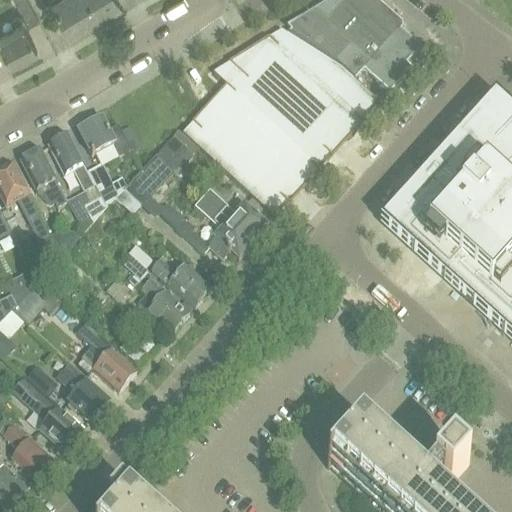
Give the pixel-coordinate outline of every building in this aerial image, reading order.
[(27,0),(14,0),(28,27),(39,22),(27,0)] [(51,0),(72,34),(99,17),(88,0),(51,0)] [(88,0),(99,17),(120,4),(117,0),(88,0)] [(362,71),(398,32),(393,26),(393,20),(371,0),(333,0),(288,28),(289,30),(291,33),(290,34),(289,34),(288,35),(289,35),(335,64),(354,81),(362,71)] [(0,31),(0,43),(11,64),(37,51),(21,21),(0,31)] [(349,142),(363,126),(360,124),(378,104),(354,81),(335,64),(289,35),(288,35),(282,32),(281,32),(258,47),(212,76),(222,85),(226,88),(212,103),(182,136),(273,220),(290,201),(289,201),(300,189),(306,189),(320,174),(317,171),(333,154),(343,142),(349,142)] [(418,50),(398,32),(362,71),(390,96),(411,72),(403,66),(418,50)] [(453,151),(419,188),(414,194),(414,193),(385,225),(511,339),(511,118),(495,103),(452,150),(453,151)] [(119,129),(108,134),(102,122),(79,134),(92,159),(113,148),(120,161),(132,154),(119,129)] [(174,139),(156,159),(173,175),(183,165),(186,167),(195,159),(174,139)] [(53,148),(49,150),(65,179),(73,174),(84,195),(94,189),(84,169),(69,140),(60,144),(58,143),(53,145),(53,148)] [(50,208),(55,205),(57,210),(67,205),(56,183),(41,154),(21,165),(36,194),(50,208)] [(125,191),(143,207),(155,218),(162,217),(178,231),(187,221),(171,207),(162,208),(152,198),(173,175),(155,159),(142,173),(125,191)] [(0,199),(6,210),(18,204),(40,245),(51,240),(14,169),(3,174),(0,174),(0,173),(0,199)] [(123,181),(111,188),(101,169),(89,176),(106,210),(127,188),(123,181)] [(135,216),(143,207),(125,191),(117,200),(135,216)] [(237,218),(219,201),(210,193),(203,201),(253,247),(267,231),(244,210),(237,218)] [(239,263),(253,247),(203,201),(195,210),(222,234),(215,242),(239,263)] [(71,208),(85,235),(93,225),(81,203),(71,208)] [(0,240),(11,235),(0,214),(0,240)] [(75,245),(72,240),(64,239),(53,244),(61,260),(64,257),(75,245)] [(129,257),(132,259),(145,271),(146,272),(154,263),(137,248),(129,257)] [(139,277),(145,271),(132,259),(124,268),(134,277),(129,283),(135,289),(143,280),(139,277)] [(194,312),(212,292),(186,270),(178,279),(160,263),(151,273),(194,312)] [(11,298),(10,298),(16,309),(26,297),(18,281),(5,287),(11,298)] [(16,309),(12,313),(23,323),(39,306),(50,316),(62,303),(40,283),(26,297),(16,309)] [(171,338),(190,317),(166,296),(151,283),(142,293),(148,298),(138,308),(171,338)] [(0,325),(12,313),(16,309),(10,298),(0,303),(0,325)] [(86,327),(77,337),(91,349),(81,361),(94,373),(119,396),(137,376),(112,354),(114,352),(86,327)] [(17,351),(0,335),(0,357),(6,362),(17,351)] [(91,426),(109,407),(87,387),(90,384),(71,367),(58,382),(76,398),(68,406),(91,426)] [(26,380),(46,398),(47,397),(48,399),(57,388),(38,371),(29,381),(28,382),(26,380)] [(62,413),(46,398),(26,380),(15,392),(35,410),(33,413),(46,426),(40,433),(40,434),(41,434),(65,456),(83,436),(60,415),(61,413),(62,414),(62,413)] [(38,486),(55,466),(13,429),(4,439),(21,454),(12,463),(38,486)] [(360,433),(327,470),(373,511),(447,511),(434,499),(446,486),(450,490),(468,470),(452,455),(434,475),(435,476),(433,478),(423,489),(360,433)] [(0,508),(4,511),(14,511),(28,497),(0,471),(0,508)] [(108,503),(116,510),(114,511),(143,511),(129,498),(130,497),(121,490),(108,503)]
